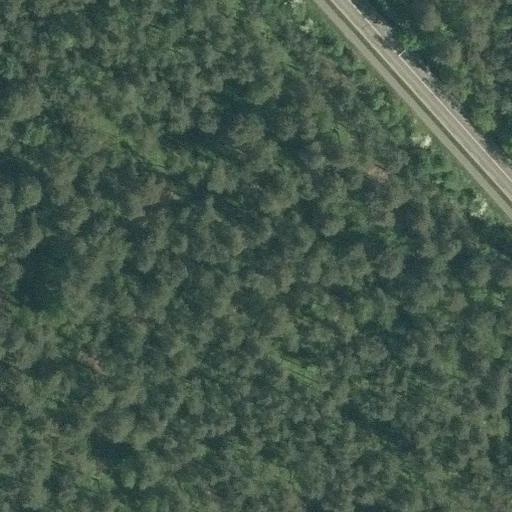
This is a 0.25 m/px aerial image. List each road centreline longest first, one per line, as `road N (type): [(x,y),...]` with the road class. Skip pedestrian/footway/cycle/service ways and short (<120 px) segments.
road 1 (track): [(219,511),(0,225)]
road 2 (primary): [(511,185),(346,0)]
